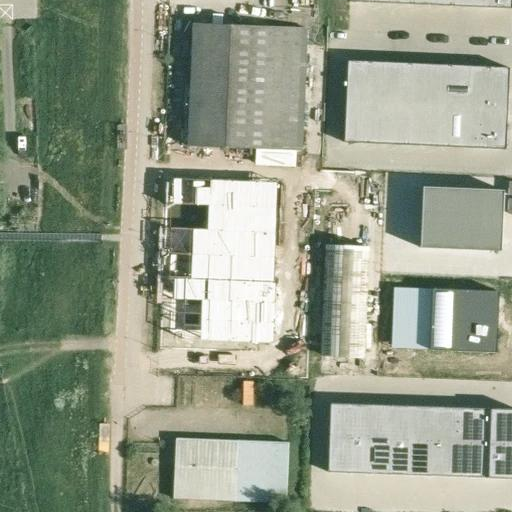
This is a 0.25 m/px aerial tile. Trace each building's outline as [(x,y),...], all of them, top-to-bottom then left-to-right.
[(301,149),(306,29),(191,25),(186,144),(301,149)] [(508,67),(346,61),(341,141),(506,148),(508,67)] [(277,181),(167,177),(162,297),(171,297),(170,332),(183,332),(183,338),(271,341),(277,181)] [(421,186),(418,248),(500,251),(503,189),(421,186)] [(326,246),(321,355),(364,357),(368,248),(326,246)] [(500,276),(511,276),(511,265),(500,265),(500,276)] [(392,289),(389,350),(495,354),(497,294),(392,289)] [(511,409),(329,403),(327,472),(511,478),(511,409)] [(173,498),(235,501),(286,503),(288,443),(175,438),(173,498)]
